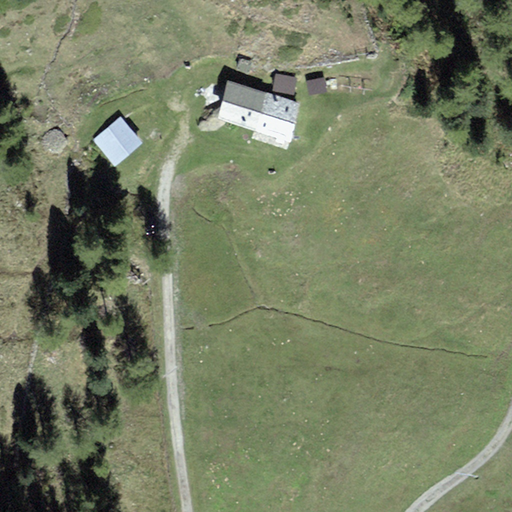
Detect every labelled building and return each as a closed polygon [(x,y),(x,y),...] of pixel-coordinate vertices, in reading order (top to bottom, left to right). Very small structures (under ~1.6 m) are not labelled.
[(298,78),(277,74),(274,91),(294,95),(298,78)] [(310,95),(328,91),(324,76),(307,80),(310,95)] [(219,117),(258,130),(268,93),(229,79),(219,117)] [(268,93),(258,130),(292,140),(300,101),(268,93)] [(122,117),(94,139),(116,165),(144,142),(122,117)]
